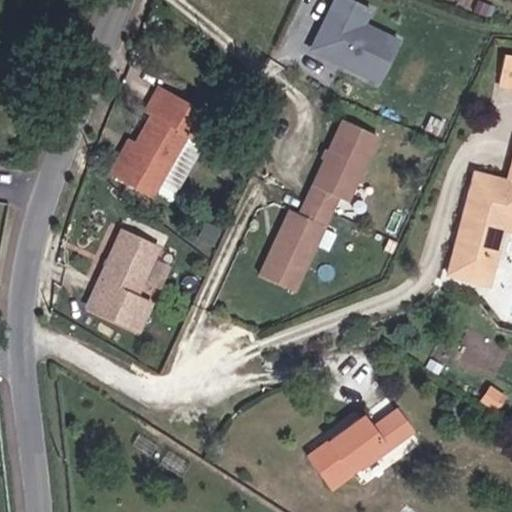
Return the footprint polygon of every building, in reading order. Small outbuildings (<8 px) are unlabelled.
[(365,65),(386,22),(350,5),(351,0),(316,0),(314,5),(303,11),(322,44),(323,40),(329,43),(327,47),(365,65)] [(322,44),(303,11),(293,31),(322,44)] [(511,56),(500,54),(495,73),(511,76),(511,56)] [(126,98),(132,102),(146,81),(139,77),(126,98)] [(194,111),(146,81),(132,102),(113,133),(93,165),(128,187),(168,124),(180,132),(194,111)] [(425,122),(433,103),(414,95),(407,114),(425,122)] [(340,197),(348,200),(378,133),(337,118),(300,209),(287,204),(256,275),(298,292),(340,197)] [(128,187),(141,195),(180,132),(168,124),(128,187)] [(83,159),(93,165),(113,133),(103,127),(83,159)] [(511,130),(501,128),(496,145),(511,149),(511,130)] [(511,149),(496,145),(491,167),(458,158),(429,267),(473,279),(490,217),(508,221),(511,205),(511,149)] [(156,190),(172,201),(201,158),(185,147),(156,190)] [(156,300),(139,292),(162,243),(127,227),(92,303),(144,327),(156,300)] [(500,394),(484,383),(475,395),(492,406),(500,394)] [(307,456),(329,489),(411,428),(397,409),(374,427),(365,412),(307,456)]
